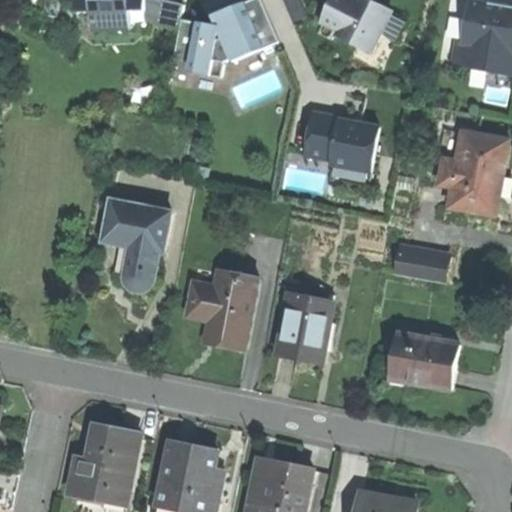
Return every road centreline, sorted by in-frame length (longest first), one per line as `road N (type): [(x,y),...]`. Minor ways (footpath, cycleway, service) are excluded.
road 1 (residential): [(62,372),(462,457),(491,471)]
road 2 (residential): [(62,372),(33,511)]
